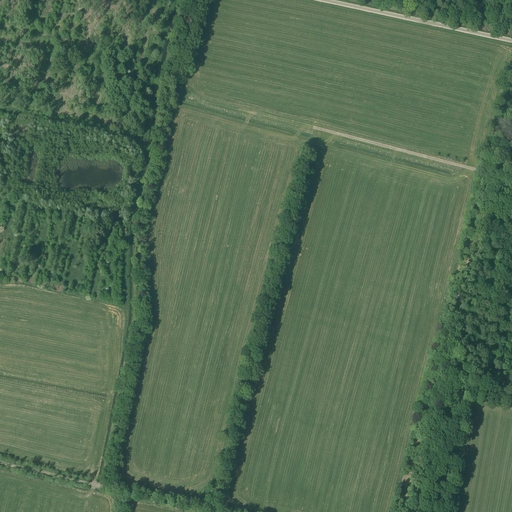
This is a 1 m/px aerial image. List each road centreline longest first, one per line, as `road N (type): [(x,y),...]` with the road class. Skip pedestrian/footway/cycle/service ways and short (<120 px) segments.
road 1 (track): [(106,487),(133,322),(135,232),(162,90)]
road 2 (track): [(402,511),(490,173)]
road 3 (track): [(213,511),(0,462)]
road 4 (unclassified): [(511,41),(320,0)]
